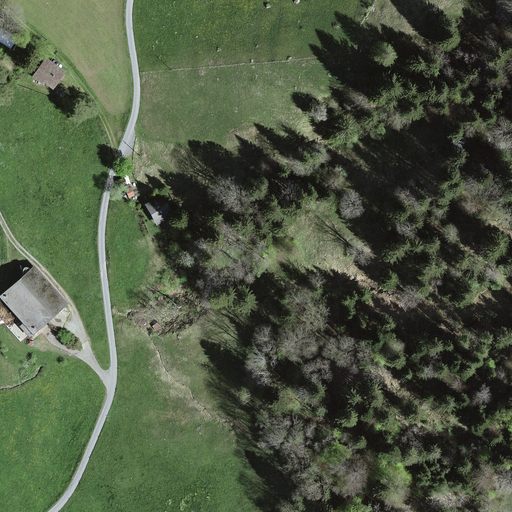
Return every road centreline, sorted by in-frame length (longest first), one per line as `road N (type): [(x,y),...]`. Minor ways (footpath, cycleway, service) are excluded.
road 1 (unclassified): [(54,511),(78,479),(114,383),(102,224),(137,100),(130,0)]
road 2 (track): [(118,158),(90,97),(55,55)]
